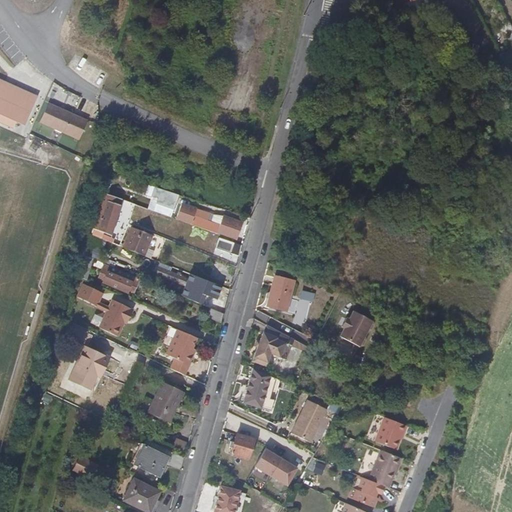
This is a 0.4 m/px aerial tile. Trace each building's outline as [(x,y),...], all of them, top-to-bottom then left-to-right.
[(426,0),(407,0),(406,0),(412,12),(428,4),(426,0)] [(511,33),(511,29),(508,22),(502,26),(507,36),(511,33)] [(33,95),(0,81),(0,121),(18,129),(33,95)] [(86,121),(49,104),(41,122),(78,138),(86,121)] [(171,208),(177,193),(159,187),(154,203),(171,208)] [(88,233),(97,237),(104,214),(113,218),(119,199),(100,192),(88,233)] [(193,213),(189,223),(214,231),(215,229),(234,235),(239,219),(220,212),(216,225),(208,222),(209,219),(193,213)] [(117,241),(120,232),(105,226),(101,235),(117,241)] [(187,226),(183,239),(204,246),(208,233),(187,226)] [(127,229),(121,246),(146,256),(148,249),(145,248),(150,234),(133,227),(132,230),(127,229)] [(215,235),(212,243),(229,248),(232,240),(215,235)] [(75,275),(83,279),(90,257),(82,254),(75,275)] [(136,276),(102,262),(96,276),(108,281),(107,283),(118,287),(119,284),(131,289),(136,276)] [(151,271),(167,277),(171,279),(180,283),(183,276),(153,265),(151,271)] [(290,279),(271,276),(265,306),(283,310),(290,279)] [(93,304),(95,300),(99,292),(80,283),(74,296),(93,304)] [(301,290),(294,318),(305,320),(309,300),(312,301),(314,292),(301,290)] [(109,298),(106,305),(104,310),(96,326),(115,335),(123,317),(125,318),(130,308),(109,298)] [(211,299),(209,305),(221,310),(222,304),(211,299)] [(95,300),(93,304),(104,310),(106,305),(95,300)] [(209,305),(208,305),(206,310),(219,316),(221,310),(209,305)] [(350,307),(336,333),(359,345),(372,318),(350,307)] [(283,358),(289,337),(261,323),(250,360),(264,365),(268,353),(283,358)] [(192,335),(173,327),(163,353),(171,357),(167,366),(181,373),(190,351),(187,350),(189,345),(192,335)] [(81,344),(73,363),(76,365),(84,346),(81,344)] [(97,365),(103,367),(108,357),(84,346),(76,365),(73,363),(66,378),(86,388),(93,375),(97,365)] [(97,365),(93,375),(98,377),(103,367),(97,365)] [(268,383),(250,378),(243,405),(261,409),(268,383)] [(148,413),(169,423),(183,392),(163,382),(148,413)] [(327,409),(307,399),(295,426),(298,427),(295,434),(311,442),(327,409)] [(410,424),(408,424),(386,415),(377,438),(399,447),(405,430),(407,431),(410,424)] [(252,460),(257,439),(239,435),(234,457),(252,460)] [(164,456),(167,450),(149,441),(146,447),(164,456)] [(156,476),(164,456),(146,447),(140,444),(131,463),(156,476)] [(262,447),(252,466),(287,484),(297,465),(262,447)] [(383,447),(371,478),(385,483),(390,485),(392,478),(394,479),(403,455),(383,447)] [(317,454),(307,449),(298,466),(307,472),(316,456),(317,454)] [(76,455),(71,471),(90,477),(95,462),(76,455)] [(385,483),(371,478),(354,471),(352,474),(361,478),(360,483),(363,484),(362,487),(351,483),(348,493),(374,504),(378,494),(375,493),(377,489),(382,491),(385,483)] [(144,499),(147,501),(152,489),(131,479),(121,498),(139,508),(144,499)] [(240,511),(246,492),(227,486),(220,511),(240,511)] [(144,499),(139,508),(145,511),(149,502),(147,501),(144,499)] [(370,511),(371,511),(346,499),(340,511),(370,511)]
